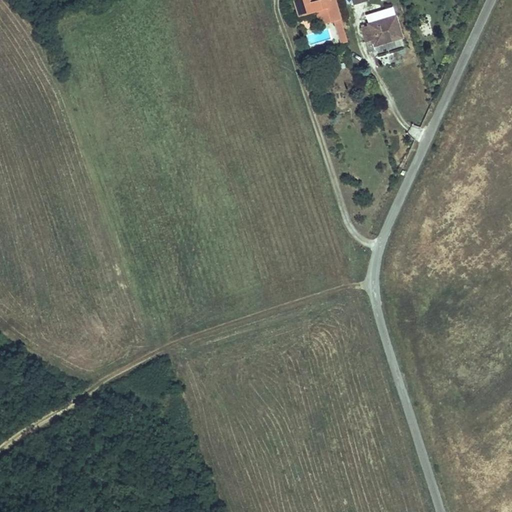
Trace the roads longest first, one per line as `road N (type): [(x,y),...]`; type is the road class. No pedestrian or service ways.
road 1 (residential): [(491,0),(381,239),(374,285),(441,511)]
road 2 (track): [(0,450),(86,386),(169,348),(374,285)]
